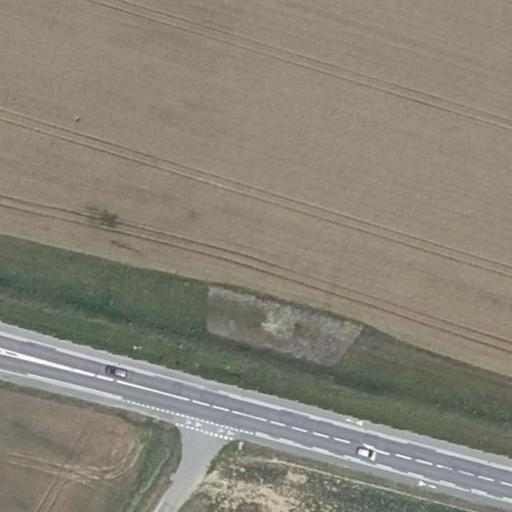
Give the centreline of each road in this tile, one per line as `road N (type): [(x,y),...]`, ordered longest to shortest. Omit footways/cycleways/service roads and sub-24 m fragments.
road 1 (secondary): [(511,486),(228,411)]
road 2 (secondary): [(228,411),(0,354)]
road 3 (unclassified): [(163,511),(228,411)]
